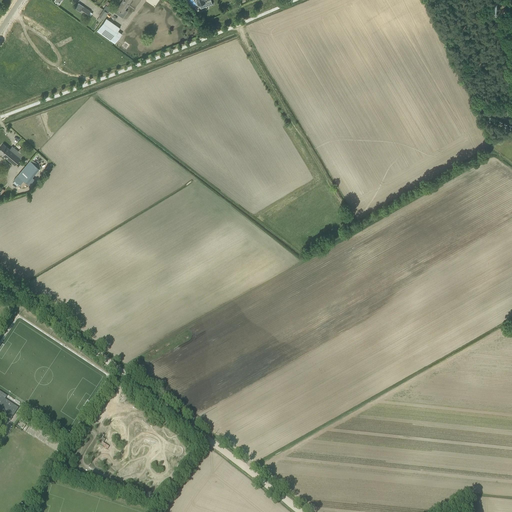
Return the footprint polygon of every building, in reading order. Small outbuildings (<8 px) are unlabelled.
[(122,0),(116,9),(122,13),(131,0),(122,0)] [(80,12),(87,16),(90,11),(83,7),(80,12)] [(100,18),(103,20),(108,13),(105,11),(100,18)] [(111,40),(115,43),(120,36),(116,33),(119,28),(106,18),(97,31),(110,41),(111,40)] [(27,24),(17,38),(26,44),(35,30),(27,24)] [(35,36),(46,41),(49,33),(39,28),(35,36)] [(16,149),(12,146),(9,149),(3,144),(0,147),(0,153),(1,154),(14,165),(23,155),(16,149)] [(13,180),(20,185),(24,181),(29,185),(34,179),(32,178),(39,168),(29,161),(17,175),(13,180)] [(18,409),(0,397),(0,416),(9,422),(18,409)] [(98,443),(106,449),(108,447),(102,443),(104,440),(102,438),(98,443)]
